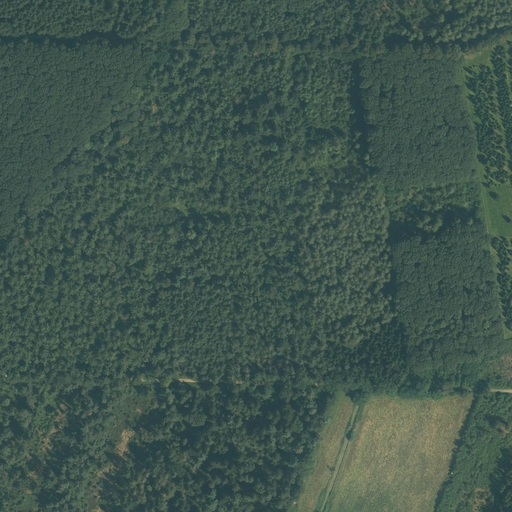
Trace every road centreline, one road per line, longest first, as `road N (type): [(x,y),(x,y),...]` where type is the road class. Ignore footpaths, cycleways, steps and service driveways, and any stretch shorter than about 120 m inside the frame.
road 1 (track): [(511,24),(444,45),(0,35)]
road 2 (track): [(361,387),(0,376)]
road 3 (track): [(0,226),(165,39),(181,0)]
road 4 (track): [(205,209),(227,207),(243,217),(383,209)]
road 5 (track): [(357,43),(383,209)]
road 6 (track): [(511,391),(361,387)]
road 7 (track): [(164,511),(209,381)]
road 8 (track): [(321,511),(361,387)]
